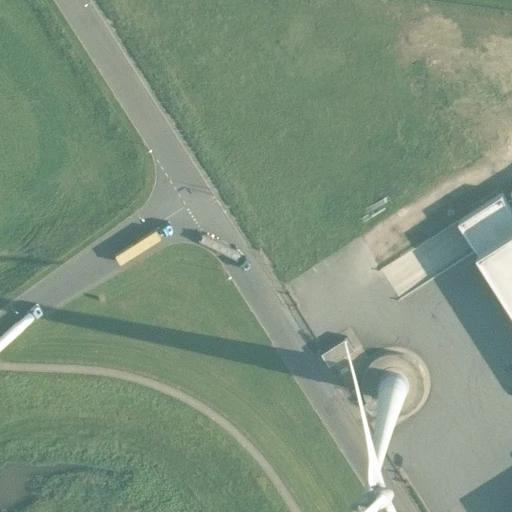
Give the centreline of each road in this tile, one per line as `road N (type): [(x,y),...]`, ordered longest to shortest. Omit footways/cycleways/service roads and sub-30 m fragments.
road 1 (tertiary): [(396,511),(196,197)]
road 2 (unclassified): [(196,197),(71,0)]
road 3 (tertiary): [(196,197),(0,322)]
road 4 (unknown): [(356,448),(408,451),(468,502)]
